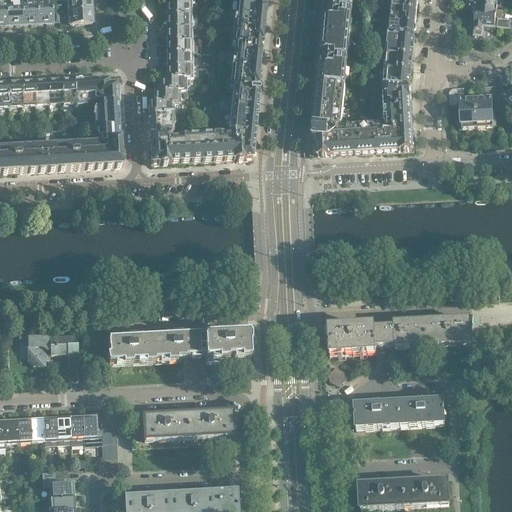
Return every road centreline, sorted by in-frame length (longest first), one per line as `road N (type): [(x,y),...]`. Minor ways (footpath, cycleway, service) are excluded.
road 1 (secondary): [(269,175),(278,409)]
road 2 (secondary): [(307,407),(293,175)]
road 3 (secondary): [(287,0),(269,175)]
road 4 (secondary): [(293,175),(309,0)]
road 5 (residential): [(137,183),(0,191)]
road 6 (residential): [(269,175),(137,183)]
road 7 (residential): [(0,70),(131,64)]
road 8 (residential): [(0,404),(121,397)]
